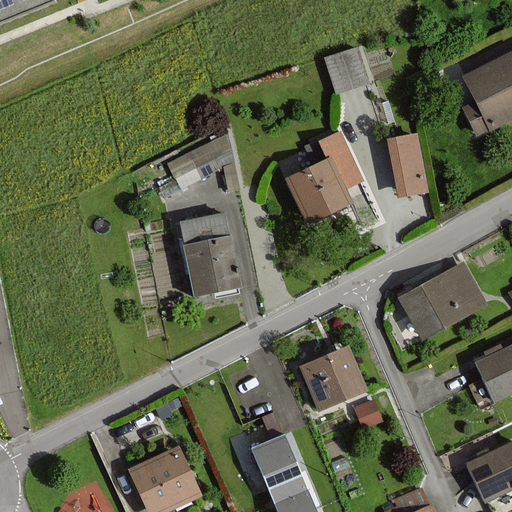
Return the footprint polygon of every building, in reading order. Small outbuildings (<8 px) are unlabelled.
[(0,0),(0,24),(51,4),(49,0),(0,0)] [(511,43),(453,72),(467,101),(454,108),(468,137),(511,115),(511,43)] [(352,44),(317,55),(329,92),(364,81),(352,44)] [(361,181),(333,127),(306,140),(314,154),(334,195),(361,181)] [(407,131),(377,137),(388,195),(419,189),(407,131)] [(224,137),(172,165),(177,176),(197,165),(202,175),(235,158),(224,137)] [(334,195),(314,154),(275,173),(299,221),(337,202),(334,195)] [(225,215),(183,223),(187,245),(197,295),(239,286),(229,237),(225,215)] [(464,268),(404,300),(423,336),(483,304),(464,268)] [(511,346),(479,363),(496,399),(511,391),(511,346)] [(349,349),(304,369),(320,407),(365,388),(349,349)] [(377,397),(358,404),(365,423),(384,415),(377,397)] [(284,440),(255,452),(278,504),(281,511),(315,511),(306,492),(284,440)] [(511,446),(485,458),(471,464),(487,499),(511,488),(511,446)] [(180,450),(134,471),(152,511),(164,511),(201,496),(180,450)]
